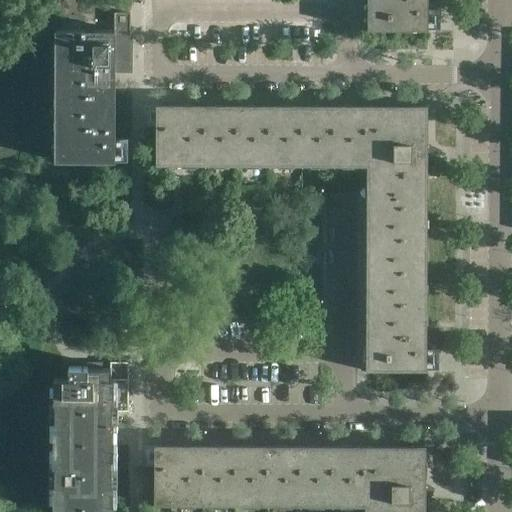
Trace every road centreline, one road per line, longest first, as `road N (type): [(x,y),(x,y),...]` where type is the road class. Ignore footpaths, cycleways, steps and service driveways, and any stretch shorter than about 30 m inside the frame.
road 1 (residential): [(348,74),(174,75),(159,61),(159,29),(172,16),(346,14)]
road 2 (residential): [(346,353),(175,353),(160,371),(161,401),(175,417),(348,414)]
road 3 (residential): [(496,398),(500,73)]
road 4 (residential): [(346,353),(345,200)]
road 5 (residential): [(500,73),(348,74)]
road 6 (residential): [(348,414),(496,418)]
